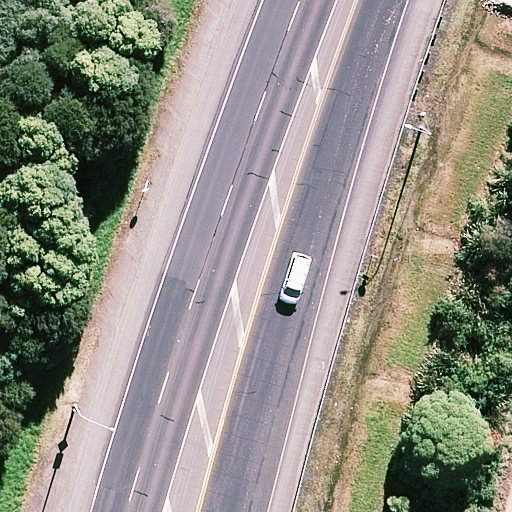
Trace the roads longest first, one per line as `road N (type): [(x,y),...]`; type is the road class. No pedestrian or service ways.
road 1 (trunk): [(128,511),(182,332),(303,0)]
road 2 (trunk): [(384,0),(329,165),(235,511)]
